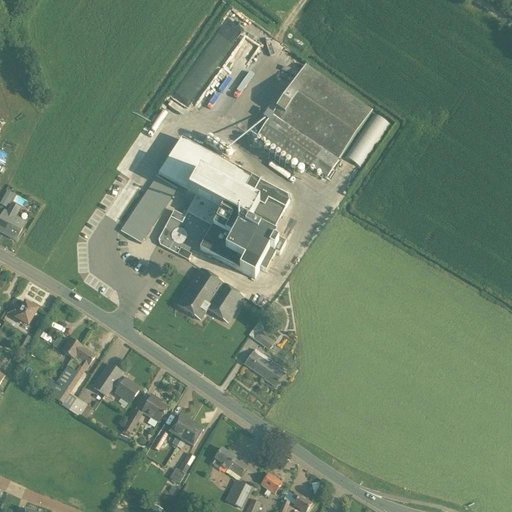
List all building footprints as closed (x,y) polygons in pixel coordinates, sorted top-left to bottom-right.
[(338,161),(371,113),(304,67),(257,136),(307,170),(322,149),(338,161)] [(179,92),(173,103),(185,110),(192,99),(179,92)] [(346,158),(361,168),(389,123),(374,113),(346,158)] [(208,151),(185,136),(184,138),(165,166),(179,175),(195,186),(191,192),(197,196),(193,203),(185,218),(174,212),(171,218),(158,241),(160,246),(188,261),(193,252),(198,255),(200,250),(228,265),(240,271),(245,262),(266,273),(276,255),(279,256),(283,248),(273,243),(276,239),(270,236),(288,204),(283,201),(288,192),(264,179),(260,188),(245,180),(246,177),(208,151)] [(141,245),(149,232),(172,198),(166,194),(171,186),(158,177),(130,219),(121,232),(141,245)] [(10,202),(3,198),(0,204),(0,205),(6,208),(10,202)] [(15,218),(20,209),(12,205),(7,213),(5,212),(0,219),(0,232),(16,241),(26,224),(15,218)] [(227,323),(244,298),(202,270),(178,307),(200,321),(208,310),(227,323)] [(37,310),(25,303),(22,309),(12,304),(6,314),(15,320),(16,319),(28,326),(37,310)] [(269,351),(275,343),(261,333),(267,326),(280,307),(273,303),(260,321),(249,336),(269,351)] [(43,333),(40,338),(46,342),(49,337),(43,333)] [(57,350),(65,339),(60,335),(52,346),(57,350)] [(74,361),(82,348),(71,340),(62,353),(72,360),(74,361)] [(74,361),(72,360),(56,384),(52,382),(45,393),(62,405),(89,367),(95,358),(82,348),(83,348),(82,348),(74,361)] [(278,383),(279,382),(283,374),(270,365),(272,362),(256,351),(245,366),(268,382),(267,383),(275,387),(278,383)] [(140,390),(125,380),(127,378),(109,366),(93,388),(106,397),(113,386),(119,390),(116,394),(130,404),(140,390)] [(74,393),(78,395),(85,385),(81,383),(74,393)] [(159,423),(167,409),(157,402),(158,400),(152,397),(142,413),(159,423)] [(87,406),(77,399),(69,411),(79,418),(87,406)] [(131,435),(143,415),(135,410),(123,430),(124,431),(122,434),(128,437),(130,434),(131,435)] [(177,447),(191,423),(179,416),(169,433),(177,438),(173,445),(177,447)] [(191,423),(177,447),(181,450),(186,443),(193,448),(203,430),(191,423)] [(158,452),(166,440),(159,436),(151,448),(158,452)] [(247,468),(235,460),(235,459),(222,450),(215,460),(216,460),(212,466),(219,470),(221,467),(227,471),(228,470),(241,479),(247,468)] [(186,476),(196,459),(188,454),(178,471),(176,470),(170,479),(179,485),(185,475),(186,476)] [(274,495),(282,484),(269,475),(261,486),(267,491),(264,496),(268,498),(271,493),(274,495)] [(236,481),(235,481),(235,482),(232,487),(228,496),(225,501),(242,510),(243,510),(253,490),(250,488),(248,488),(248,487),(241,484),(236,481)] [(302,511),(306,511),(312,504),(296,493),(292,498),(297,501),(293,506),(302,511)] [(257,511),(261,504),(251,500),(245,511),(257,511)] [(286,511),(290,503),(283,501),(278,511),(286,511)]
